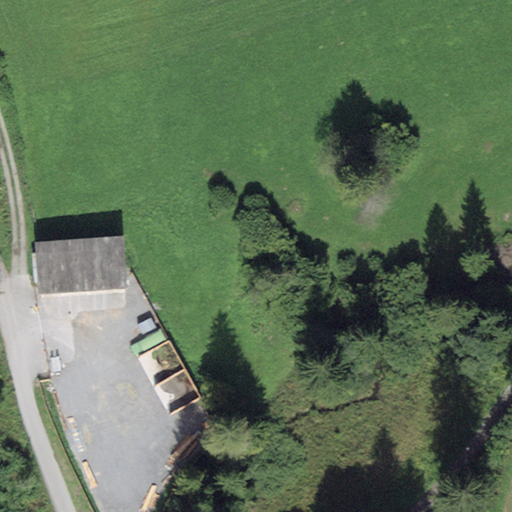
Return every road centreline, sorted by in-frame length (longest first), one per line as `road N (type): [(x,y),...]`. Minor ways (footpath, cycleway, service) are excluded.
road 1 (unclassified): [(0,288),(66,511)]
road 2 (track): [(17,358),(18,200),(0,133)]
road 3 (track): [(416,511),(511,394)]
